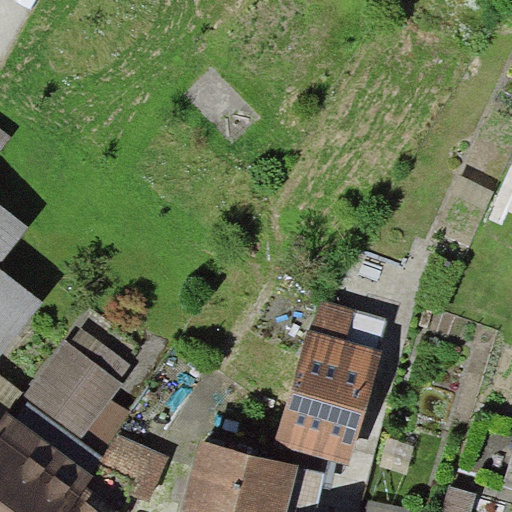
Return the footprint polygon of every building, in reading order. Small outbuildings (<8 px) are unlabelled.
[(0,358),(44,303),(0,266),(0,264),(29,228),(0,204),(0,358)] [(312,329),(307,328),(273,443),(349,465),(383,351),(378,350),(387,318),(322,299),(312,329)] [(131,364),(81,327),(70,342),(65,338),(22,395),(28,400),(102,453),(117,433),(132,412),(112,398),(123,382),(120,380),(131,364)] [(0,511),(66,511),(85,487),(94,474),(90,471),(98,459),(102,453),(28,400),(16,416),(7,410),(0,420),(0,511)] [(117,433),(102,453),(98,459),(112,468),(136,480),(132,490),(150,500),(170,457),(117,433)] [(285,511),(298,466),(201,442),(183,511),(285,511)] [(511,488),(511,455),(503,486),(511,488)] [(471,511),(477,494),(448,485),(440,511),(471,511)] [(120,511),(85,487),(66,511),(120,511)] [(368,499),(365,511),(411,511),(412,508),(368,499)]
